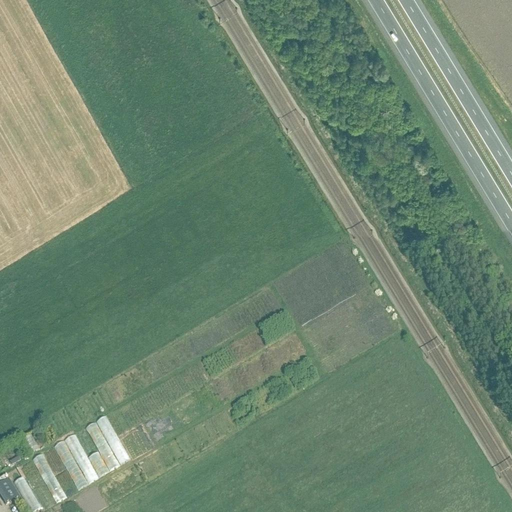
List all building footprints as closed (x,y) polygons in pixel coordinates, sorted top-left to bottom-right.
[(188,421),(233,398),(224,382),(179,406),(188,421)] [(138,440),(141,448),(150,445),(148,437),(138,440)] [(7,467),(14,466),(13,456),(6,457),(7,467)] [(24,480),(41,510),(48,505),(31,476),(24,480)] [(19,498),(9,481),(0,485),(0,497),(5,506),(19,498)]
